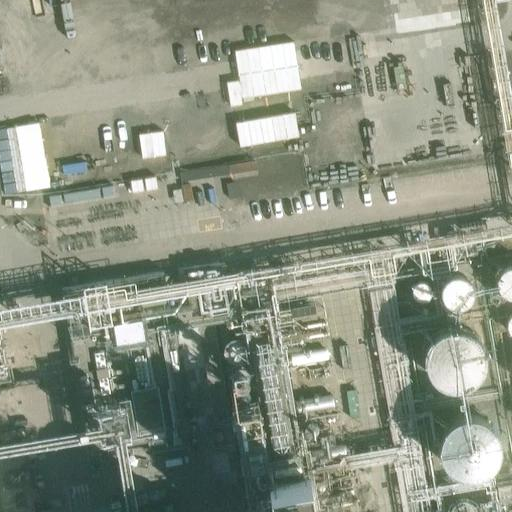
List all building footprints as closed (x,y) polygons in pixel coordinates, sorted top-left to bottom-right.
[(331,36),(235,51),(242,99),(338,84),(331,36)] [(511,263),(510,263),(503,264),(498,268),(494,274),(493,279),(494,285),(497,291),(502,294),(508,296),(511,295),(511,263)] [(477,288),(477,287),(475,281),(472,275),(466,271),(460,270),(453,271),(447,275),(444,279),(442,286),(444,293),(447,299),(453,303),(459,304),(466,303),(471,300),(475,295),(477,288)] [(511,309),(508,312),(504,317),(503,323),(504,328),(507,332),(511,335),(511,309)] [(427,336),(423,359),(440,382),(466,383),(486,362),(483,338),(467,323),(443,323),(427,336)] [(158,383),(132,388),(139,428),(165,423),(158,383)] [(443,425),(439,448),(456,471),(482,472),(501,452),(499,427),(483,412),(459,412),(443,425)] [(273,511),(315,511),(308,470),(268,477),(273,511)] [(204,511),(202,496),(109,511),(204,511)]
